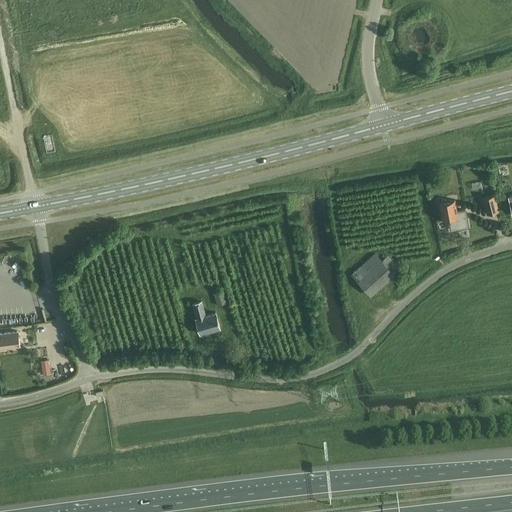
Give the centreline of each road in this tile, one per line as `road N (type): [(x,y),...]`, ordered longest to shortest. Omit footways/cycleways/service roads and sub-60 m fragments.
road 1 (unclassified): [(88,376),(156,370),(305,379),(348,362),(462,264),(511,246)]
road 2 (motorway): [(511,468),(107,511)]
road 3 (primary): [(35,207),(381,124)]
road 4 (unclassified): [(35,207),(0,31)]
road 5 (unclassified): [(88,376),(53,295),(35,207)]
road 6 (primary): [(381,124),(511,92)]
road 7 (unclassified): [(381,124),(370,65),(378,0)]
